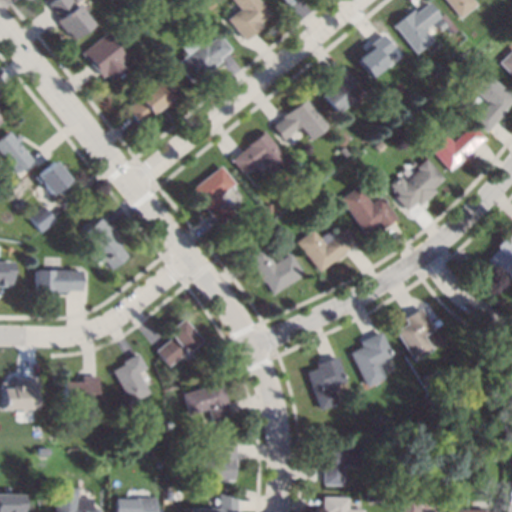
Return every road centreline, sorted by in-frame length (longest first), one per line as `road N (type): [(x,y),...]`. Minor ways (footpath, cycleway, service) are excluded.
road 1 (residential): [(0,20),(193,252),(257,347),(277,434),(276,511)]
road 2 (residential): [(257,347),(424,257),(511,170)]
road 3 (residential): [(136,180),(356,0)]
road 4 (residential): [(0,334),(59,336),(105,324),(193,252)]
